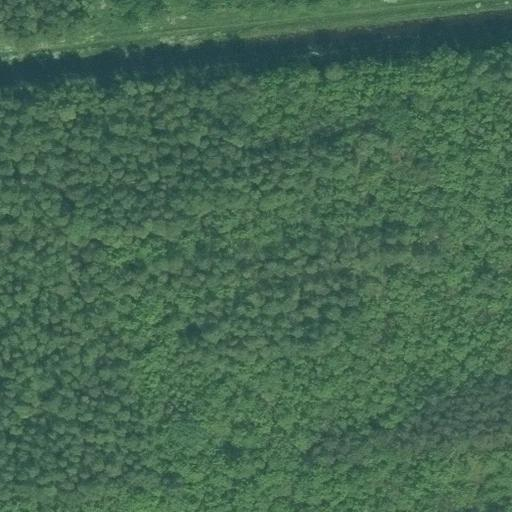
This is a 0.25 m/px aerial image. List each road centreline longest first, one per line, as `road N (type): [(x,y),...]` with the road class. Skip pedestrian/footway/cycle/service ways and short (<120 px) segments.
road 1 (track): [(0,93),(511,34)]
road 2 (track): [(0,56),(488,0)]
